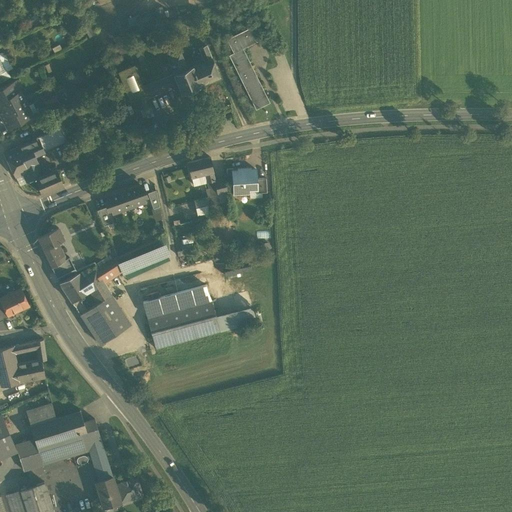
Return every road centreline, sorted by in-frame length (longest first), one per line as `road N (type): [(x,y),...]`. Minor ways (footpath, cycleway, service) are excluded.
road 1 (tertiary): [(14,218),(157,160),(255,133),(379,117),(511,116)]
road 2 (secondary): [(198,511),(64,329)]
road 3 (secondary): [(64,329),(14,218)]
